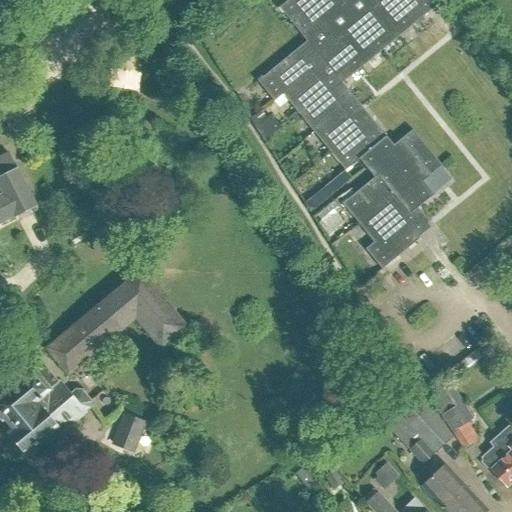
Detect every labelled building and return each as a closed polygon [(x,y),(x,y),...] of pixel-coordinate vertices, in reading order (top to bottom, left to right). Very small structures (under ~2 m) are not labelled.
[(0,22),(26,7),(22,0),(0,13),(0,22)] [(282,94),(287,100),(345,170),(359,159),(374,177),(342,203),(373,242),(365,249),(381,269),(419,238),(415,233),(429,221),(417,207),(433,194),(422,181),(442,165),(412,129),(393,145),(342,82),(437,4),(434,0),(287,0),(279,8),(306,41),(257,81),(274,101),(282,94)] [(17,169),(0,177),(0,222),(35,205),(17,169)] [(139,269),(45,348),(54,359),(58,364),(67,375),(135,319),(160,349),(187,327),(139,269)] [(5,382),(0,381),(0,420),(1,421),(7,421),(8,421),(15,429),(10,432),(26,451),(27,450),(33,457),(38,458),(63,437),(60,433),(84,413),(83,413),(90,408),(91,401),(81,390),(75,390),(71,393),(59,380),(57,381),(45,366),(39,366),(33,371),(11,389),(5,382)] [(452,432),(463,448),(471,461),(481,455),(476,447),(479,445),(476,441),(478,439),(467,422),(473,419),(447,379),(426,392),(451,432),(452,432)] [(422,465),(434,454),(453,436),(419,400),(388,429),(422,465)] [(132,451),(143,423),(124,415),(113,443),(132,451)] [(511,425),(510,423),(488,442),(492,447),(480,457),(481,458),(481,462),(486,467),(490,468),(506,487),(511,481),(511,425)] [(373,479),(383,490),(399,475),(386,462),(374,473),(376,476),(373,479)] [(484,511),(487,510),(475,497),(444,464),(420,486),(444,511),(484,511)] [(336,470),(325,476),(332,490),(343,484),(336,470)] [(397,511),(377,491),(376,492),(373,488),(364,496),(367,500),(364,502),(373,511),(397,511)] [(427,511),(426,511),(415,499),(402,511),(403,511),(427,511)] [(343,511),(335,503),(324,511),(343,511)]
